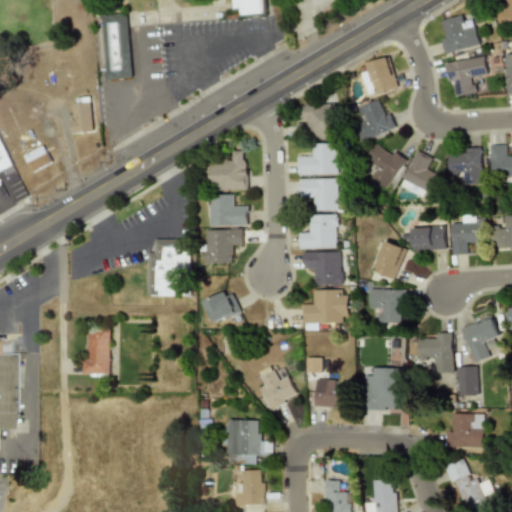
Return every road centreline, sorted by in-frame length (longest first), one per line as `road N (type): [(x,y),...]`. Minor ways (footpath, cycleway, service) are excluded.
road 1 (secondary): [(0,239),(396,0)]
road 2 (residential): [(400,0),(424,74),(423,126),(511,121)]
road 3 (residential): [(249,89),(273,133),(268,278)]
road 4 (residential): [(409,446),(305,441),(293,451),(293,511)]
